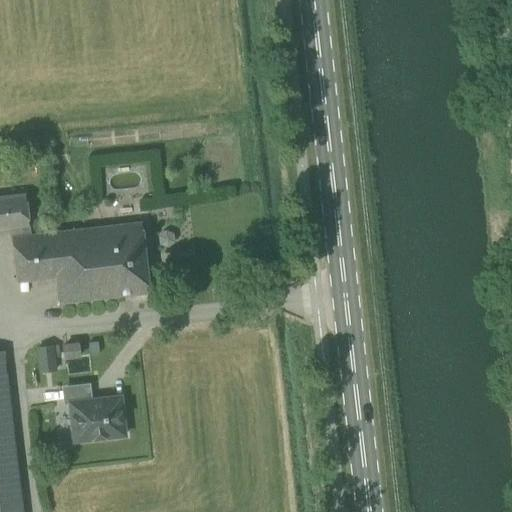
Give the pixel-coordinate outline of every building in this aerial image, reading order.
[(0,193),(0,230),(11,229),(17,282),(25,281),(25,287),(35,286),(35,280),(56,278),(59,304),(149,293),(141,223),(30,235),(25,191),(0,193)] [(65,358),(79,356),(78,344),(63,346),(65,358)] [(40,371),(54,370),(52,347),(38,349),(40,371)] [(18,511),(0,352),(0,511),(18,511)] [(120,397),(70,403),(74,441),(124,436),(120,397)]
